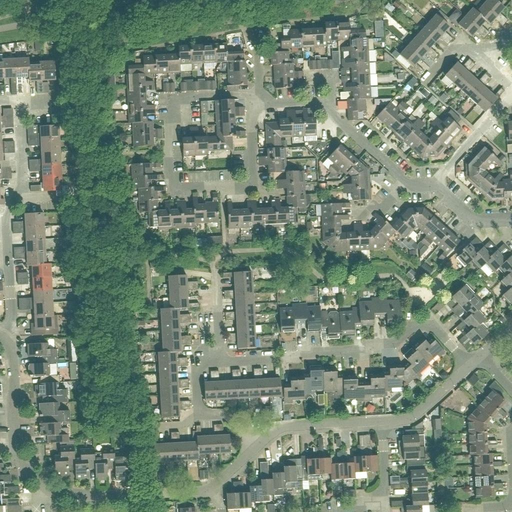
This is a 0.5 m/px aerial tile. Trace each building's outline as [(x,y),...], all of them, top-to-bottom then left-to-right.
[(488,0),(484,5),(505,24),(508,21),(500,14),(504,9),(494,0),(488,0)] [(384,8),(390,13),(394,8),(388,3),(384,8)] [(486,21),(485,21),(489,25),(494,20),(502,27),(505,24),(484,5),(477,13),(476,13),(486,21)] [(476,13),(477,13),(473,9),(465,17),(486,37),(489,33),(481,26),(485,21),(486,21),(476,13)] [(383,24),(383,18),(379,15),(372,16),(373,22),(377,24),(383,24)] [(429,24),(450,43),(453,40),(445,32),(449,27),(436,15),(429,24)] [(486,37),(465,17),(458,26),(471,38),(476,32),(484,40),(486,37)] [(346,38),(346,34),(349,33),(349,31),(349,22),(337,23),(338,41),(346,41),(346,40),(346,38)] [(325,29),(326,42),(338,41),(337,23),(324,24),(325,29)] [(429,24),(421,32),(435,44),(439,39),(447,46),(450,43),(429,24)] [(326,47),(326,42),(325,29),(313,30),(314,48),(326,47)] [(297,49),(302,49),(301,30),(289,31),(289,40),(280,41),(281,50),(291,49),(291,52),(298,51),(297,49)] [(313,30),(301,30),(302,49),(311,48),(311,52),(314,52),(314,48),(313,30)] [(349,33),(346,34),(346,38),(349,38),(349,40),(365,39),(365,31),(349,31),(349,33)] [(414,40),(435,59),(438,56),(430,48),(435,44),(421,32),(414,40)] [(341,53),(350,52),(368,51),(367,39),(365,39),(349,40),(350,48),(341,48),(341,53)] [(414,40),(407,48),(420,60),(425,55),(433,62),(435,59),(414,40)] [(214,45),(202,46),(203,64),(215,63),(214,45)] [(227,45),(214,45),(215,63),(227,63),(244,62),(244,61),(243,53),(227,54),(227,45)] [(190,47),(191,65),(203,64),(202,46),(190,47)] [(179,55),(179,65),(180,65),(191,65),(190,47),(178,47),(179,55)] [(416,64),(420,60),(407,48),(399,56),(421,75),(424,72),(416,64)] [(369,63),(368,51),(350,52),(350,60),(341,60),(342,65),(369,63)] [(293,64),(293,65),(298,64),(297,60),(289,60),(288,52),(270,53),(271,66),(273,66),(273,65),(293,64)] [(167,56),(168,74),(180,73),(180,65),(179,65),(179,55),(167,56)] [(167,56),(155,57),(156,74),(168,74),(167,56)] [(143,57),(143,66),(144,68),(147,68),(147,72),(147,75),(156,74),(155,57),(143,57)] [(29,77),(28,64),(28,59),(15,60),(17,95),(23,95),(22,81),(21,81),(21,78),(29,77)] [(15,60),(2,61),(3,79),(10,78),(11,96),(17,95),(15,60)] [(453,84),(472,62),(469,60),(462,68),(456,63),(444,76),(453,84)] [(227,63),(228,75),(246,74),(245,61),(244,61),(244,62),(227,63)] [(377,62),(370,62),(371,85),(378,85),(377,62)] [(453,84),(461,91),(473,78),(468,73),(475,65),(472,62),(453,84)] [(41,63),(28,64),(29,77),(29,82),(36,81),(37,94),(43,94),(42,84),(42,81),(41,63)] [(42,81),(55,80),(54,63),(41,63),(42,81)] [(351,69),(351,76),(369,75),(369,63),(342,65),(342,69),(351,69)] [(273,66),(274,77),(303,76),(302,72),(294,72),(293,65),(293,64),(273,65),(273,66)] [(128,67),(128,75),(128,76),(144,75),(144,73),(147,72),(147,68),(144,68),(143,66),(128,67)] [(449,71),(446,68),(441,73),(444,76),(449,71)] [(246,74),(228,75),(228,87),(226,87),(226,92),(238,91),(238,86),(246,86),(246,74)] [(473,78),(461,91),(469,98),(488,77),(485,74),(478,82),(473,78)] [(127,88),(154,86),(153,82),(145,83),(144,75),(128,76),(128,75),(126,76),(127,88)] [(370,87),(369,75),(351,76),(352,84),(343,84),(343,89),(370,87)] [(303,80),(303,76),(274,77),(275,90),(294,89),(294,80),(303,80)] [(469,98),(477,106),(489,92),(484,88),(491,80),(488,77),(469,98)] [(127,88),(127,100),(145,99),(145,91),(154,91),(154,86),(127,88)] [(352,93),(352,100),(365,99),(365,100),(371,100),(370,87),(343,89),(343,93),(352,93)] [(494,97),(489,92),(477,106),(485,113),(504,92),(501,89),(494,97)] [(145,99),(127,100),(128,112),(155,110),(155,106),(146,106),(145,99)] [(365,99),(352,100),(347,100),(348,122),(357,121),(357,112),(366,112),(365,100),(365,99)] [(215,101),(216,114),(244,112),(244,108),(233,108),(233,101),(215,101)] [(385,126),(405,105),(402,102),(396,109),(390,103),(376,118),(385,126)] [(405,105),(385,126),(394,134),(408,119),(401,114),(407,107),(405,105)] [(132,124),(147,123),(147,122),(146,115),(155,115),(155,110),(128,112),(129,124),(132,124)] [(316,141),(316,131),(315,118),(307,119),(307,110),(302,110),(303,119),(304,137),(304,142),(316,141)] [(292,138),(291,111),(286,111),(287,120),(279,120),(279,126),(280,138),(292,138)] [(303,119),(295,119),(295,111),(291,111),(292,138),(304,137),(303,119)] [(456,125),(461,120),(451,111),(445,116),(448,119),(443,124),(436,118),(433,121),(454,139),(462,130),(456,125)] [(244,117),(244,112),(216,114),(216,126),(234,125),(234,117),(244,117)] [(427,116),(433,121),(436,117),(431,112),(427,116)] [(403,142),(421,122),(418,119),(412,125),(407,121),(408,119),(394,134),(397,136),(396,137),(396,139),(401,144),(403,141),(403,142)] [(432,136),(445,148),(454,139),(433,121),(430,125),(437,131),(432,136)] [(0,123),(0,135),(1,136),(0,129),(13,128),(13,122),(0,123)] [(132,124),(133,135),(162,134),(162,130),(153,130),(152,122),(147,122),(147,123),(132,124)] [(421,122),(403,142),(412,150),(424,136),(419,131),(424,125),(421,122)] [(279,126),(274,126),(274,124),(265,124),(267,150),(281,149),(280,138),(279,126)] [(216,126),(217,137),(217,138),(229,137),(245,136),(245,132),(235,132),(234,125),(216,126)] [(38,141),(41,141),(59,140),(58,127),(40,128),(41,134),(38,135),(28,136),(28,141),(38,141)] [(190,139),(182,139),(183,157),(195,156),(194,128),(189,129),(190,139)] [(198,128),(194,128),(195,156),(207,156),(207,152),(206,138),(199,138),(198,128)] [(162,134),(133,135),(134,148),(154,147),(153,139),(162,138),(162,134)] [(0,135),(0,148),(14,148),(14,142),(1,143),(1,136),(0,135)] [(424,136),(412,150),(422,159),(429,158),(428,140),(424,136)] [(428,140),(429,158),(436,158),(437,158),(445,148),(432,136),(428,140)] [(229,137),(217,138),(217,137),(206,138),(207,152),(232,151),(232,142),(230,142),(229,137)] [(41,141),(42,153),(60,152),(59,140),(41,141)] [(327,171),(331,174),(349,154),(340,146),(328,159),(333,164),(327,171)] [(474,155),(488,168),(493,162),(499,168),(502,164),(482,146),(474,155)] [(14,148),(0,148),(0,161),(2,162),(2,154),(15,154),(14,148)] [(281,149),(267,150),(267,157),(258,158),(259,162),(285,161),(285,149),(281,149)] [(42,166),(60,165),(60,152),(42,153),(42,160),(39,160),(40,166),(42,166)] [(346,175),(347,174),(358,162),(357,162),(349,154),(331,174),(334,177),(340,170),(346,175)] [(488,168),(474,155),(465,165),(466,173),(484,172),(488,168)] [(506,160),(502,156),(502,155),(498,160),(503,164),(506,160)] [(213,173),(223,172),(222,159),(212,160),(213,173)] [(347,174),(351,177),(369,176),(369,169),(359,160),(357,162),(358,162),(347,174)] [(286,173),(286,172),(285,161),(259,162),(259,166),(268,166),(268,174),(286,173)] [(152,176),(151,169),(160,168),(160,164),(131,165),(132,177),(152,176)] [(42,166),(43,179),(61,178),(60,165),(42,166)] [(0,174),(1,175),(1,180),(11,179),(11,168),(0,168),(0,174)] [(511,198),(511,171),(509,172),(510,180),(502,181),(502,183),(503,199),(504,199),(511,198)] [(286,173),(286,180),(277,181),(277,185),(304,184),(304,172),(286,172),(286,173)] [(484,172),(466,173),(466,180),(476,189),(488,175),(484,172)] [(499,181),(503,177),(500,174),(494,180),(488,175),(476,189),(485,197),(499,181)] [(159,176),(152,176),(132,177),(133,190),(138,189),(151,188),(150,181),(159,180),(159,176)] [(343,185),(343,190),(370,188),(369,176),(351,177),(352,185),(343,185)] [(61,187),(61,178),(43,179),(43,186),(30,187),(31,192),(56,191),(56,197),(64,197),(68,192),(67,186),(61,187)] [(502,183),(497,183),(499,181),(485,197),(490,202),(491,202),(504,201),(504,199),(503,199),(502,183)] [(320,182),(320,194),(328,195),(328,183),(320,182)] [(304,184),(277,185),(278,190),(286,189),(287,197),(305,196),(305,195),(304,184)] [(165,187),(151,188),(138,189),(139,201),(157,200),(157,192),(165,192),(165,187)] [(352,194),(352,202),(370,201),(370,188),(343,190),(343,194),(352,194)] [(205,204),(205,205),(206,223),(218,223),(217,194),(212,194),(213,203),(205,204)] [(305,196),(287,197),(287,205),(290,205),(294,205),(295,208),(297,208),(298,208),(298,213),(306,213),(305,208),(310,203),(309,195),(305,195),(305,196)] [(194,224),(206,223),(205,205),(198,206),(197,197),(192,197),(193,210),(194,224)] [(157,200),(139,201),(140,213),(149,213),(149,212),(151,212),(150,209),(155,208),(155,209),(157,209),(157,200)] [(277,227),(275,200),(271,200),(271,209),(264,210),(265,228),(277,227)] [(275,200),(277,227),(289,226),(289,224),(297,224),(297,208),(295,208),(294,205),(290,205),(290,208),(280,209),(280,200),(275,200)] [(181,202),(182,229),(195,228),(194,224),(193,210),(186,210),(185,201),(181,202)] [(253,228),(251,201),(247,202),(247,210),(240,211),(241,229),(253,228)] [(265,228),(264,210),(256,210),(256,201),(251,201),(253,228),(265,228)] [(158,228),(158,230),(170,229),(169,211),(170,211),(169,202),(164,203),(165,211),(157,212),(158,228)] [(177,211),(170,211),(169,211),(170,229),(182,229),(181,202),(176,202),(177,211)] [(241,229),(240,211),(232,211),(232,202),(227,203),(228,229),(241,229)] [(341,209),(350,208),(350,204),(321,205),(322,217),(341,216),(341,209)] [(149,228),(158,228),(157,212),(155,212),(155,209),(155,208),(150,209),(151,212),(149,212),(149,213),(149,228)] [(413,231),(417,227),(416,209),(408,210),(399,219),(413,231)] [(423,209),(416,209),(417,227),(421,231),(433,218),(423,209)] [(392,228),(382,219),(375,213),(372,217),(379,223),(374,228),(387,240),(395,232),(395,231),(391,228),(392,228)] [(26,228),(44,227),(43,214),(25,215),(26,228)] [(348,216),(341,216),(322,217),(322,229),(340,229),(340,221),(348,220),(348,216)] [(420,243),(424,246),(442,226),(433,218),(421,231),(426,236),(420,243)] [(399,219),(392,228),(391,228),(395,231),(395,232),(411,246),(414,243),(408,237),(413,231),(399,219)] [(354,234),(346,234),(347,252),(359,251),(358,224),(353,225),(354,234)] [(359,251),(371,250),(370,232),(362,233),(362,224),(358,224),(359,251)] [(451,234),(442,226),(424,246),(427,248),(433,242),(438,247),(451,234)] [(26,228),(26,241),(44,240),(44,227),(26,228)] [(374,228),(370,232),(371,250),(379,250),(387,240),(374,228)] [(323,243),(328,247),(340,234),(340,229),(322,229),(323,243)] [(346,234),(340,234),(328,247),(334,252),(347,252),(346,234)] [(460,242),(451,234),(438,247),(444,252),(438,259),(442,262),(460,242)] [(482,248),(476,253),(472,248),(479,241),(476,238),(462,250),(464,252),(456,258),(464,268),(466,266),(478,255),(476,254),(482,248)] [(14,254),(24,254),(27,254),(45,253),(44,240),(26,241),(27,248),(14,248),(14,254)] [(480,269),(485,264),(491,258),(490,257),(496,252),(496,251),(490,257),(485,251),(493,245),(490,241),(482,248),(476,254),(478,255),(466,266),(472,261),(480,269)] [(491,258),(485,264),(480,269),(486,264),(493,273),(511,256),(505,262),(499,255),(506,248),(503,245),(496,251),(496,252),(490,257),(491,258)] [(28,267),(32,266),(46,265),(45,253),(27,254),(28,267)] [(501,281),(511,271),(511,257),(511,256),(493,273),(499,268),(507,276),(501,281)] [(46,265),(32,266),(33,279),(51,278),(50,265),(46,265)] [(428,267),(424,272),(428,276),(433,271),(428,267)] [(410,269),(406,275),(405,275),(413,282),(418,276),(410,269)] [(503,295),(509,290),(511,287),(511,271),(501,281),(509,290),(503,295)] [(234,278),(234,284),(252,283),(252,272),(223,274),(223,278),(234,278)] [(168,277),(169,288),(198,286),(198,282),(187,283),(186,276),(168,277)] [(33,279),(33,292),(51,291),(51,278),(33,279)] [(253,294),(252,283),(234,284),(235,291),(224,291),(224,296),(253,294)] [(170,299),(187,298),(187,291),(198,290),(198,286),(169,288),(170,299)] [(454,314),(475,295),(473,296),(464,286),(452,297),(458,304),(451,311),(454,314)] [(511,287),(509,290),(503,295),(511,304),(511,303),(511,287)] [(52,303),(51,291),(33,292),(34,299),(18,299),(19,305),(52,303)] [(235,299),(235,306),(253,305),(253,294),(224,296),(224,300),(235,299)] [(469,316),(463,321),(470,316),(471,317),(483,307),(474,297),(475,295),(454,314),(457,317),(464,311),(469,316)] [(170,299),(170,309),(178,309),(199,308),(199,304),(188,304),(187,298),(170,299)] [(373,315),(380,315),(379,299),(372,299),(372,303),(359,303),(360,325),(374,324),(373,315)] [(379,299),(380,315),(387,314),(387,323),(400,323),(400,325),(399,301),(386,302),(386,299),(379,299)] [(34,310),(35,317),(53,316),(52,303),(19,305),(19,311),(34,310)] [(360,325),(359,303),(359,309),(352,309),(352,313),(340,313),(341,335),(341,339),(341,335),(354,334),(354,325),(360,325)] [(254,316),(253,305),(235,306),(236,312),(225,313),(225,317),(254,316)] [(300,321),(299,305),(292,306),(292,309),(279,310),(281,334),(281,331),(294,330),(293,321),(300,321)] [(307,305),(299,305),(300,321),(307,321),(308,333),(320,332),(320,329),(321,329),(319,307),(307,308),(307,305)] [(341,339),(341,335),(340,313),(339,313),(339,316),(338,316),(338,314),(336,312),(330,312),(328,314),(328,316),(327,316),(327,313),(320,313),(320,307),(319,307),(321,329),(327,329),(328,337),(341,337),(341,339)] [(472,330),(473,331),(485,321),(477,312),(483,307),(471,317),(470,316),(463,321),(456,328),(459,331),(466,325),(471,330),(465,335),(466,335),(472,330)] [(161,309),(161,321),(190,319),(190,315),(179,315),(178,309),(170,309),(161,309)] [(57,316),(53,316),(35,317),(35,324),(31,324),(32,336),(58,335),(57,316)] [(236,321),(237,327),(254,326),(254,316),(225,317),(225,321),(236,321)] [(162,331),(180,330),(179,324),(190,323),(190,319),(161,321),(162,331)] [(465,335),(458,342),(461,345),(468,339),(475,346),(487,335),(479,326),(485,321),(473,331),(472,330),(466,335),(465,335)] [(226,335),(226,339),(255,337),(254,326),(237,327),(237,334),(226,335)] [(162,331),(162,342),(191,341),(191,336),(180,337),(180,330),(162,331)] [(256,348),(255,337),(226,339),(226,343),(237,342),(238,349),(256,348)] [(411,346),(428,365),(429,365),(427,363),(437,355),(439,358),(444,353),(434,341),(428,345),(422,339),(413,348),(411,346)] [(176,352),(176,353),(181,352),(180,345),(191,345),(191,341),(162,342),(163,353),(176,352)] [(41,357),(42,364),(49,364),(57,363),(56,350),(48,350),(48,344),(28,345),(28,358),(41,357)] [(403,372),(405,369),(414,378),(416,381),(421,376),(419,374),(428,365),(411,346),(414,349),(404,358),(410,365),(403,371),(403,366),(402,366),(403,372)] [(68,353),(69,362),(77,361),(76,353),(74,353),(74,352),(68,353)] [(158,353),(159,364),(187,363),(187,358),(176,359),(176,353),(176,352),(163,353),(158,353)] [(159,364),(159,375),(177,374),(177,367),(188,367),(187,363),(159,364)] [(43,384),(58,383),(60,383),(59,375),(49,376),(49,364),(42,364),(29,365),(29,378),(43,377),(43,384)] [(303,378),(304,400),(305,405),(304,394),(311,394),(311,391),(323,390),(324,392),(323,366),(322,366),(322,368),(310,369),(310,378),(303,378)] [(323,366),(324,392),(337,391),(337,394),(344,394),(344,399),(343,378),(336,378),(336,369),(323,370),(323,366)] [(416,381),(414,378),(405,369),(403,372),(402,366),(389,367),(390,375),(383,376),(384,397),(384,392),(391,391),(391,388),(404,387),(413,379),(416,381)] [(275,379),(269,380),(270,397),(281,397),(279,368),(275,368),(275,379)] [(254,381),(247,381),(248,399),(259,398),(257,369),(253,370),(254,381)] [(257,369),(259,398),(270,397),(269,380),(262,380),(262,369),(257,369)] [(232,382),(226,382),(227,400),(237,399),(236,370),(232,371),(232,382)] [(240,370),(236,370),(237,399),(248,399),(247,381),(241,381),(240,370)] [(219,371),(214,372),(216,400),(227,400),(226,382),(219,382),(219,371)] [(216,400),(214,372),(210,372),(211,383),(204,383),(205,401),(216,400)] [(159,375),(160,386),(189,384),(188,380),(177,380),(177,374),(159,375)] [(370,385),(364,386),(364,402),(372,401),(372,398),(384,397),(383,376),(370,376),(370,385)] [(357,402),(364,402),(364,386),(357,386),(356,377),(343,378),(344,399),(357,399),(357,402)] [(305,405),(304,400),(303,378),(290,379),(291,388),(284,388),(284,404),(292,403),(292,400),(304,400),(304,405),(305,405)] [(52,403),(59,403),(67,403),(66,390),(58,391),(58,383),(43,384),(38,384),(38,386),(35,387),(36,395),(37,395),(37,396),(38,396),(38,397),(51,396),(52,403)] [(189,384),(160,386),(160,396),(178,395),(178,389),(189,388),(189,384)] [(500,415),(503,412),(500,409),(506,402),(493,391),(485,399),(498,410),(497,412),(500,415)] [(160,396),(161,407),(190,406),(190,401),(179,402),(178,395),(160,396)] [(498,410),(485,399),(478,407),(491,418),(497,412),(498,410)] [(48,423),(48,424),(60,423),(70,423),(69,411),(59,412),(59,403),(52,403),(39,404),(40,417),(53,416),(54,423),(48,423)] [(190,406),(161,407),(162,418),(179,417),(179,410),(190,410),(190,406)] [(468,418),(485,425),(491,418),(478,407),(468,418)] [(485,425),(468,418),(468,434),(486,433),(485,425)] [(398,449),(424,447),(423,422),(414,427),(415,430),(405,431),(407,431),(407,436),(402,436),(402,444),(398,444),(398,449)] [(48,444),(66,443),(74,442),(74,440),(68,440),(68,429),(60,429),(60,423),(48,424),(40,424),(41,437),(50,436),(51,443),(48,443),(48,444)] [(208,455),(219,454),(218,425),(213,425),(214,436),(208,437),(208,455)] [(222,425),(218,425),(219,454),(230,453),(229,436),(222,436),(222,425)] [(196,432),(198,455),(208,455),(208,437),(201,437),(200,426),(196,426),(196,432)] [(193,443),(186,443),(187,461),(198,461),(198,455),(196,432),(192,432),(193,443)] [(171,444),(165,445),(166,462),(176,462),(175,433),(171,433),(171,444)] [(179,433),(175,433),(176,462),(187,461),(186,443),(180,444),(179,433)] [(486,433),(468,434),(469,445),(486,444),(486,446),(491,446),(491,441),(486,442),(486,433)] [(154,463),(166,462),(165,445),(158,445),(157,434),(153,434),(154,463)] [(66,443),(66,447),(60,447),(60,456),(54,457),(55,477),(68,476),(68,462),(74,462),(74,465),(75,465),(74,459),(74,442),(66,443)] [(486,444),(469,445),(470,456),(474,456),(474,455),(487,455),(487,454),(486,446),(486,444)] [(355,473),(366,473),(365,446),(355,446),(356,457),(353,457),(355,479),(355,473)] [(368,446),(365,446),(366,473),(378,472),(377,456),(370,456),(369,447),(368,446)] [(409,460),(409,466),(423,465),(425,465),(424,447),(398,449),(399,453),(403,453),(403,461),(409,460)] [(307,465),(301,465),(302,479),(308,479),(308,481),(320,480),(320,475),(319,475),(318,448),(318,453),(313,453),(314,460),(306,460),(307,465)] [(331,481),(331,464),(330,459),(323,459),(323,449),(321,448),(318,448),(319,475),(320,475),(331,475),(331,481)] [(94,469),(95,469),(94,454),(94,449),(80,450),(80,459),(74,459),(75,465),(75,479),(88,479),(88,466),(94,466),(94,469)] [(94,454),(95,469),(95,478),(97,478),(97,481),(106,480),(106,478),(107,478),(107,470),(109,469),(109,466),(115,465),(114,457),(114,449),(102,450),(102,453),(94,454)] [(114,457),(115,465),(116,481),(128,481),(127,473),(129,473),(129,469),(135,469),(134,452),(122,453),(122,456),(114,457)] [(330,459),(331,464),(331,481),(343,480),(342,453),(338,453),(337,455),(337,464),(331,464),(330,458),(330,459)] [(342,453),(343,480),(355,479),(353,457),(353,463),(347,464),(346,459),(342,460),(342,453)] [(474,455),(474,456),(474,466),(491,465),(492,468),(497,467),(496,463),(491,463),(491,454),(487,454),(487,455),(474,455)] [(302,479),(301,465),(296,466),(295,460),(283,461),(284,463),(285,489),(296,488),(296,490),(302,490),(302,479)] [(285,489),(284,463),(283,461),(284,469),(272,469),(272,480),(273,480),(274,496),(274,490),(285,489)] [(423,465),(409,466),(409,471),(410,471),(410,479),(401,479),(399,481),(400,484),(427,482),(426,470),(423,470),(423,465)] [(491,465),(474,466),(475,477),(492,476),(492,468),(491,465)] [(251,503),(262,502),(261,476),(261,482),(257,482),(257,486),(250,487),(251,509),(251,503)] [(265,476),(261,476),(262,502),(269,502),(269,496),(274,496),(273,480),(272,480),(266,480),(265,476)] [(492,476),(475,477),(475,488),(493,487),(493,489),(498,489),(497,484),(492,484),(492,476)] [(0,494),(1,495),(19,494),(19,487),(7,488),(7,489),(4,489),(3,483),(0,482),(0,494)] [(411,488),(411,495),(427,494),(427,482),(400,484),(400,487),(401,488),(411,488)] [(239,510),(238,483),(235,483),(233,484),(234,494),(226,494),(227,510),(239,510)] [(239,510),(251,509),(250,487),(249,487),(250,493),(243,493),(243,484),(241,483),(238,483),(239,510)] [(493,487),(475,488),(476,499),(493,498),(493,489),(493,487)] [(0,494),(0,506),(20,506),(19,499),(4,500),(4,501),(1,501),(1,495),(0,494)] [(401,504),(401,507),(428,506),(427,494),(411,495),(411,502),(402,502),(401,504)] [(177,509),(177,511),(195,511),(195,508),(190,508),(190,503),(176,504),(176,510),(177,509)]
